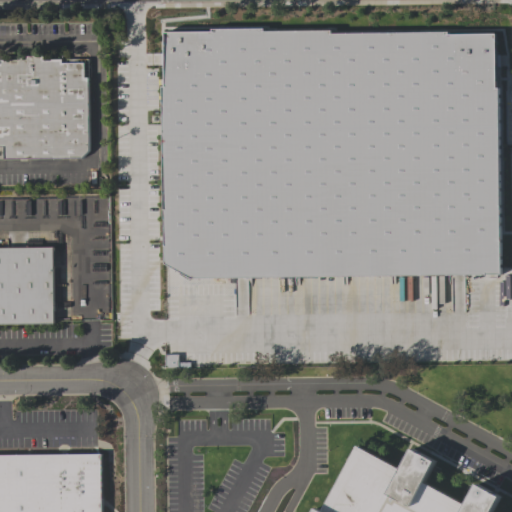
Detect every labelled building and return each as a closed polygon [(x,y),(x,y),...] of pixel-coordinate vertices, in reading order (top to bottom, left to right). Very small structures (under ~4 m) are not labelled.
[(164,31),(201,31),(212,30),(212,28),(264,28),(264,31),(331,30),(331,33),(448,31),(448,34),(495,33),(496,87),(498,87),(501,274),(192,278),(165,263),(162,86),(165,86),(164,64),(161,65),(161,53),(164,53),(164,31)] [(86,64),(86,78),(90,78),(90,152),(83,160),(5,160),(5,145),(0,145),(0,61),(19,61),(19,57),(45,57),(45,60),(63,60),(63,64),(86,64)] [(55,326),(0,326),(0,248),(54,248),(55,326)] [(272,511),(276,505),(290,511),(302,511),(310,497),(320,502),(353,437),(396,459),(406,439),(444,458),(432,481),(462,496),(471,478),(502,494),(492,511),(272,511)] [(0,511),(0,457),(102,457),(102,511),(0,511)]
